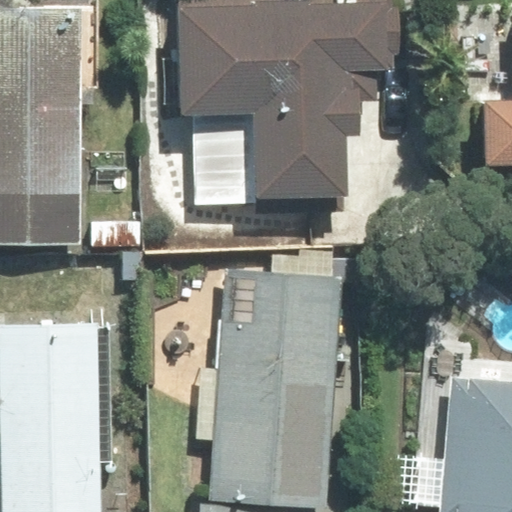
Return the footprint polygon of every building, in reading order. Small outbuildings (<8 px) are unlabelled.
[(397,61),(394,0),(184,0),(189,103),(260,100),(263,188),(356,184),(354,127),(368,127),(367,95),(385,94),(383,61),(397,61)] [(88,3),(0,2),(0,239),(87,240),(88,3)] [(511,88),(490,90),(492,156),(511,154),(511,88)] [(332,503),(349,271),(231,263),(214,499),(204,498),(203,511),(290,511),(291,500),(332,503)] [(107,511),(102,317),(2,319),(6,511),(107,511)] [(511,511),(511,373),(455,369),(444,511),(511,511)]
